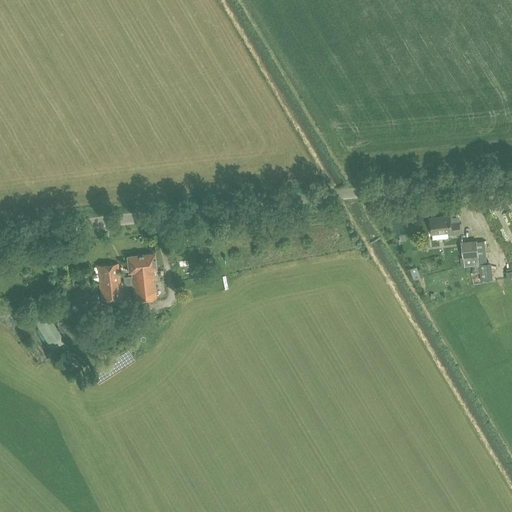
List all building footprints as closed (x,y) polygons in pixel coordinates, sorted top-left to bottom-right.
[(448,232),(449,235),(461,234),(459,222),(451,223),(450,215),(430,218),(432,234),(448,232)] [(461,241),(463,258),(464,258),(465,266),(479,264),(478,256),(479,256),(477,240),(461,241)] [(490,259),(490,247),(481,248),(482,259),(490,259)] [(132,285),(134,301),(157,298),(154,269),(156,269),(155,253),(127,256),(129,272),(131,272),(131,276),(123,277),(124,286),(132,285)] [(98,266),(102,301),(122,298),(118,263),(98,266)] [(61,286),(63,306),(93,302),(91,291),(87,292),(86,283),(61,286)] [(31,315),(52,350),(65,342),(61,335),(44,307),(31,315)] [(97,315),(101,325),(114,320),(111,312),(105,314),(105,311),(97,315)] [(140,314),(129,318),(132,325),(143,320),(140,314)] [(89,322),(96,329),(100,326),(93,318),(89,322)] [(92,332),(97,341),(124,329),(123,327),(127,325),(124,318),(120,320),(92,332)]
